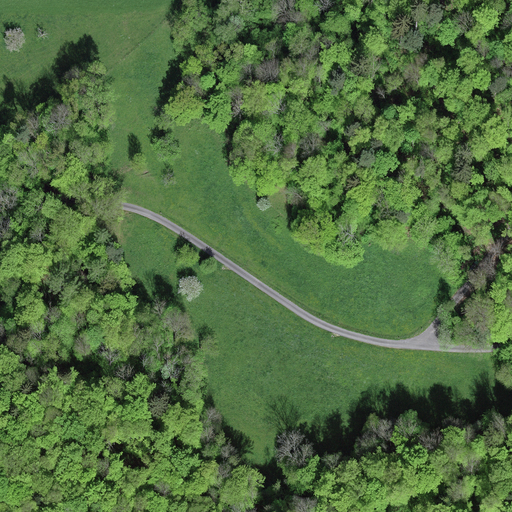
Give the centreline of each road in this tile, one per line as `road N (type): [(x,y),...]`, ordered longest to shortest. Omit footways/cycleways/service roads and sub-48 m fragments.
road 1 (track): [(511,343),(336,332),(159,217),(91,194),(0,193)]
road 2 (track): [(511,235),(421,342)]
